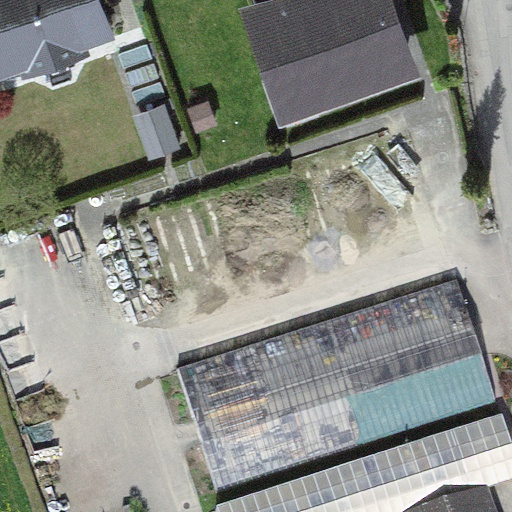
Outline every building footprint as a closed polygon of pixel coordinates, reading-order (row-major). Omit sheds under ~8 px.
[(0,0),(0,66),(91,36),(79,0),(0,0)] [(286,120),(417,70),(390,0),(307,0),(248,23),(286,120)] [(180,369),(218,486),(495,398),(458,281),(180,369)] [(217,511),(407,511),(511,478),(511,446),(501,412),(215,505),(217,511)] [(494,511),(487,491),(428,511),(494,511)]
